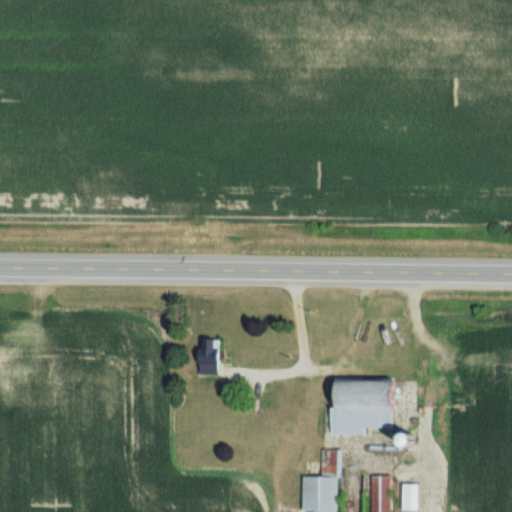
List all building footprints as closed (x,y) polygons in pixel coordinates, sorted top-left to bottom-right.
[(224,374),(224,339),(203,339),(203,374),(224,374)] [(369,434),(369,429),(401,429),(402,379),(339,377),(338,434),(369,434)] [(342,510),(343,448),(324,448),(323,476),(307,475),(306,510),(342,510)] [(393,511),(393,475),(374,475),(374,511),(393,511)] [(423,483),(406,483),(406,510),(423,510),(423,483)]
